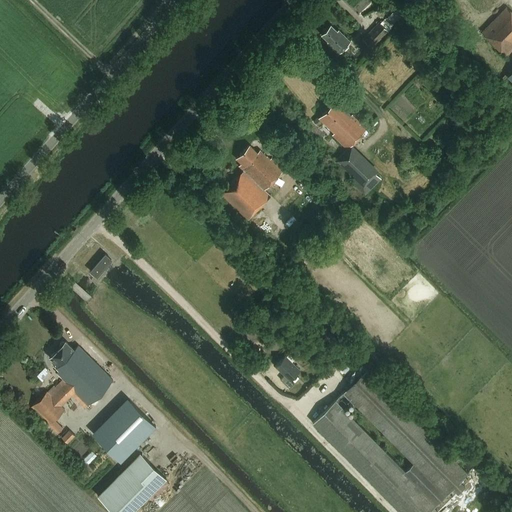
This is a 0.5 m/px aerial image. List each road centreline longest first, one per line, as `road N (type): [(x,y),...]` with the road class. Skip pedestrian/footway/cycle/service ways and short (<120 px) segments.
road 1 (tertiary): [(0,331),(309,0)]
road 2 (unclassified): [(0,201),(181,0)]
road 3 (unknown): [(96,226),(284,411)]
